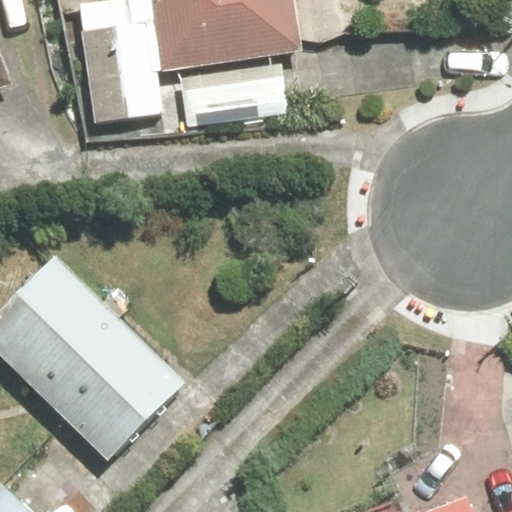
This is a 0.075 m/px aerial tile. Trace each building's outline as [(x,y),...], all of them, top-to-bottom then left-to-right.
[(81,0),(102,126),(183,113),(186,132),(266,119),(256,56),(310,47),(302,0),(81,0)] [(0,4),(0,87),(28,77),(0,4)] [(65,248),(0,313),(0,342),(116,456),(195,376),(65,248)] [(57,511),(13,467),(0,479),(0,511),(57,511)] [(492,511),(485,491),(427,511),(492,511)]
